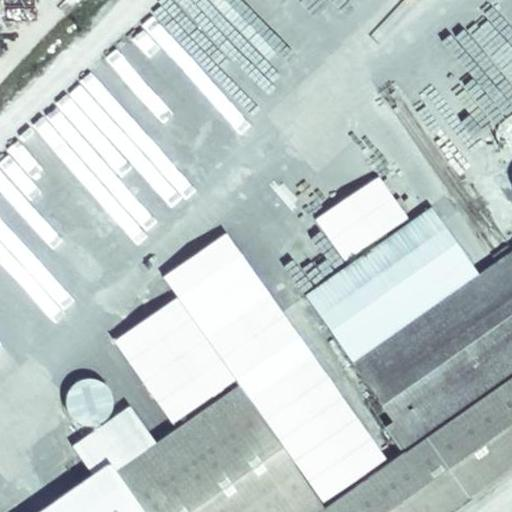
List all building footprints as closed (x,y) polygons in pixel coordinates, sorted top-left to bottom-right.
[(0,154),(0,189),(89,286),(149,232),(111,191),(120,183),(159,225),(216,173),(202,158),(217,144),(226,153),(261,120),(166,18),(144,38),(136,29),(0,154)] [(344,242),(406,197),(377,156),(314,201),(344,242)] [(354,346),(492,246),(443,178),(305,278),(354,346)] [(387,441),(226,217),(164,261),(326,485),(387,441)] [(428,511),(511,452),(511,231),(492,246),(354,346),(395,403),(387,409),(406,435),(327,492),(239,371),(117,458),(112,451),(26,511),(428,511)] [(237,364),(178,283),(117,327),(176,408),(237,364)] [(114,395),(115,388),(114,381),(110,374),(105,369),(99,366),(91,364),(84,365),(77,369),(72,374),(69,380),(68,387),(69,395),(72,401),(77,407),(84,410),(91,411),(98,410),(105,407),(110,402),(114,395)]
